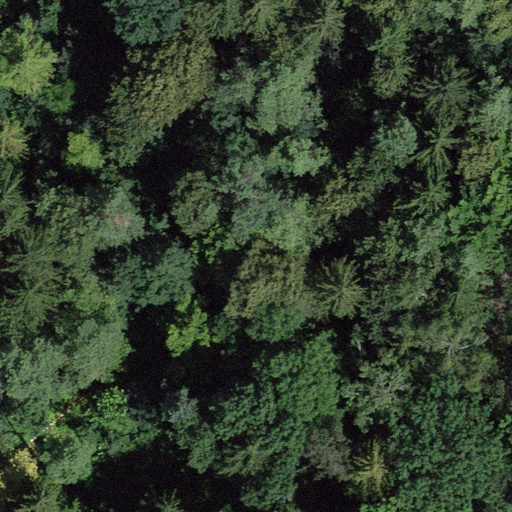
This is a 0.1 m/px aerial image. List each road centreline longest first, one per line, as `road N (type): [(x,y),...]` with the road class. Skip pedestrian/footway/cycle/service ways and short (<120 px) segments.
road 1 (track): [(511,130),(492,213),(439,305),(229,511)]
road 2 (track): [(492,213),(500,511)]
